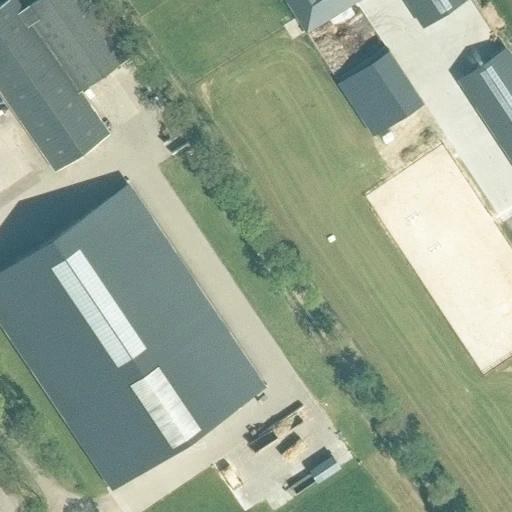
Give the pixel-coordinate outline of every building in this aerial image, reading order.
[(0,90),(55,170),(108,133),(79,90),(127,57),(87,0),(35,0),(23,9),(16,0),(4,0),(0,3),(0,90)] [(285,0),(306,32),(356,0),(285,0)] [(410,0),(422,17),(447,0),(410,0)] [(374,10),(370,10),(366,10),(362,11),(358,12),(354,14),(351,17),(349,20),(346,23),(345,27),(344,30),(343,34),(344,38),(345,42),(346,46),(348,49),(351,52),(354,55),(357,57),(361,58),(365,59),(369,59),(373,59),(377,58),(380,56),(384,54),(387,51),(389,48),(391,45),(392,41),(393,37),(393,33),(393,29),(391,25),(389,22),(387,19),(384,16),(381,13),(377,12),(374,10)] [(511,61),(503,48),(459,77),(511,156),(511,61)] [(159,78),(147,86),(156,99),(168,91),(159,78)] [(0,302),(125,482),(273,380),(136,183),(0,276),(0,302)]
